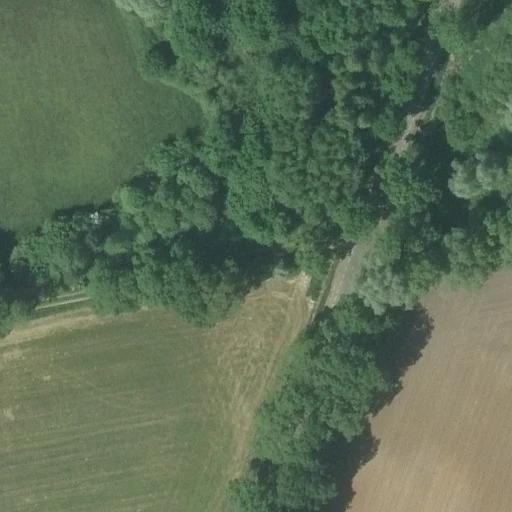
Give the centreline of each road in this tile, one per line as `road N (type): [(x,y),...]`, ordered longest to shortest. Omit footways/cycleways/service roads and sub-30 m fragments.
road 1 (unclassified): [(271,511),(457,0)]
road 2 (track): [(365,248),(0,324)]
